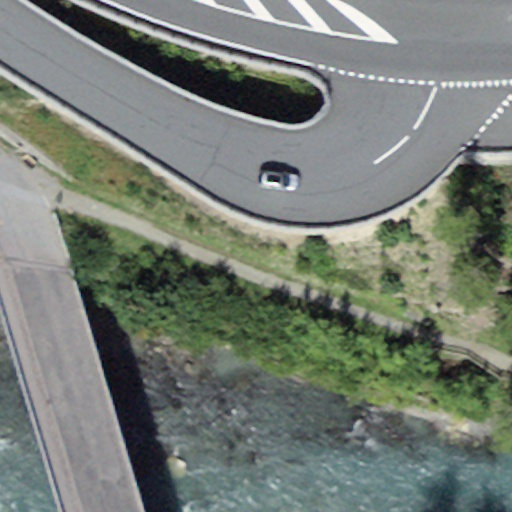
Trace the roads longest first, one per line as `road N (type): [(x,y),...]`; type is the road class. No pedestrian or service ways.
road 1 (unclassified): [(438,18),(434,82),(406,139),(357,171),(307,183),(252,173),(0,29)]
road 2 (unclassified): [(0,184),(103,511)]
road 3 (primary): [(438,18),(272,0)]
